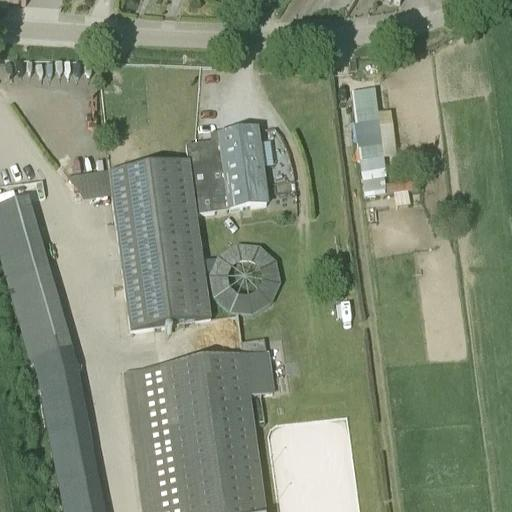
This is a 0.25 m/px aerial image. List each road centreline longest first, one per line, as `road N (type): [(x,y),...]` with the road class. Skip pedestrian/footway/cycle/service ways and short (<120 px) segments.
road 1 (unclassified): [(0,28),(259,42),(387,32),(475,7)]
road 2 (track): [(395,511),(353,219),(341,38)]
